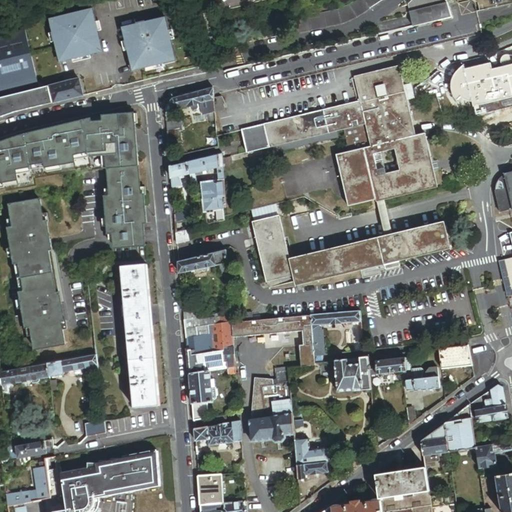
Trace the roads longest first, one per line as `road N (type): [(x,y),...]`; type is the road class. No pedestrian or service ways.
road 1 (residential): [(151,91),(189,511)]
road 2 (residential): [(151,91),(478,17)]
road 3 (residential): [(511,363),(313,511)]
road 4 (residential): [(0,131),(151,91)]
